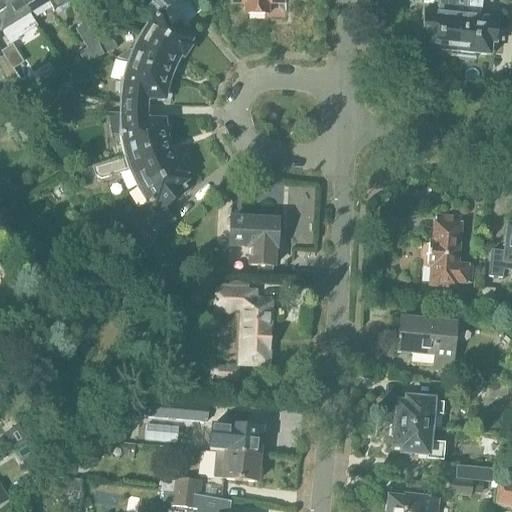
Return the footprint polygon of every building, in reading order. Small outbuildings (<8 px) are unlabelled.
[(28,13),(19,0),(0,0),(0,31),(6,41),(14,35),(8,25),(28,13)] [(19,0),(28,13),(46,2),(53,12),(61,7),(56,0),(19,0)] [(95,0),(89,0),(77,8),(86,21),(102,11),(95,0)] [(156,22),(145,36),(180,57),(188,46),(196,37),(163,6),(162,7),(154,0),(144,12),(156,22)] [(232,0),(232,4),(245,4),(245,15),(267,16),(268,5),(283,5),(283,0),(232,0)] [(467,0),(425,0),(420,45),(424,45),(424,48),(439,50),(439,54),(457,56),(459,34),(465,35),(467,0)] [(481,6),(481,0),(467,0),(465,35),(459,34),(457,56),(474,58),(475,54),(490,56),(491,52),(495,53),(498,19),(480,18),(481,6)] [(116,60),(131,65),(169,79),(170,77),(174,66),(180,57),(145,36),(135,53),(135,54),(128,51),(116,60)] [(86,50),(78,55),(83,63),(102,55),(96,43),(86,50)] [(11,46),(0,53),(3,57),(11,72),(23,65),(11,46)] [(123,93),(122,111),(145,111),(145,101),(164,101),(166,87),(169,79),(131,65),(125,84),(116,84),(116,93),(123,93)] [(45,97),(44,107),(73,108),(74,95),(48,95),(48,96),(45,97)] [(73,108),(44,107),(44,123),(73,123),(73,108)] [(127,157),(127,158),(167,147),(167,145),(164,134),(163,121),(145,121),(145,111),(122,111),(122,115),(109,115),(112,137),(124,137),(127,157)] [(139,187),(140,189),(176,169),(175,167),(171,157),(167,147),(127,158),(91,168),(94,177),(100,181),(132,171),(139,187)] [(182,179),(176,169),(140,189),(149,203),(145,206),(154,217),(147,223),(157,235),(173,221),(164,210),(190,189),(182,179)] [(275,249),(276,221),(259,221),(259,219),(250,218),(250,220),(229,220),(228,247),(249,248),(248,266),(272,267),(273,249),(275,249)] [(469,284),(470,268),(459,267),(457,264),(461,220),(436,218),(434,245),(429,244),(427,268),(432,268),(430,286),(455,288),(455,283),(469,284)] [(502,281),(503,273),(511,274),(511,226),(508,226),(505,255),(491,254),(488,280),(502,281)] [(7,237),(17,257),(33,249),(23,229),(7,237)] [(147,258),(134,244),(119,257),(133,271),(147,258)] [(162,287),(144,299),(154,315),(173,303),(162,287)] [(268,367),(272,300),(250,299),(250,291),(216,289),(214,313),(229,314),(235,311),(243,311),(242,321),(237,324),(236,347),(240,350),(239,366),(268,367)] [(494,290),(482,289),(480,311),(492,311),(494,290)] [(452,372),(457,324),(401,319),(398,353),(435,357),(434,370),(452,372)] [(102,391),(114,408),(150,384),(139,367),(102,391)] [(238,386),(239,368),(209,367),(208,380),(213,380),(213,385),(238,386)] [(489,384),(489,373),(477,372),(476,384),(489,384)] [(484,401),(506,402),(507,388),(485,387),(484,401)] [(206,424),(208,404),(140,398),(138,418),(206,424)] [(395,426),(429,429),(431,416),(442,417),(443,405),(432,404),(432,402),(405,400),(405,405),(397,405),(395,426)] [(211,425),(209,451),(217,452),(225,453),(259,456),(261,430),(225,426),(211,425)] [(428,443),(429,429),(395,426),(393,448),(401,449),(401,454),(426,457),(425,461),(442,463),(443,445),(428,443)] [(102,428),(101,440),(125,441),(125,430),(102,428)] [(216,465),(215,479),(223,480),(256,483),(257,480),(258,480),(259,467),(258,467),(259,456),(225,453),(217,452),(216,465)] [(455,468),(454,481),(491,485),(493,471),(455,468)] [(30,478),(36,488),(50,479),(47,474),(44,476),(41,471),(30,478)] [(161,477),(159,490),(163,491),(173,492),(175,479),(161,477)] [(175,479),(173,492),(198,496),(200,483),(175,479)] [(472,483),(449,481),(447,495),(471,497),(472,483)] [(511,483),(500,481),(499,493),(511,494),(511,483)] [(0,505),(9,500),(0,484),(0,505)] [(173,492),(163,491),(161,503),(171,504),(173,492)] [(173,492),(170,507),(196,511),(198,496),(173,492)] [(511,494),(499,493),(496,506),(511,508),(511,494)] [(388,499),(387,511),(436,511),(437,501),(414,499),(410,502),(388,499)]
